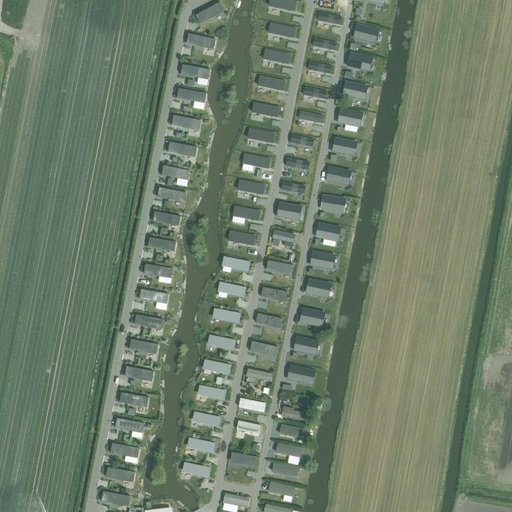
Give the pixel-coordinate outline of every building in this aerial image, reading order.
[(282,0),(270,0),(269,6),(295,11),(296,3),(282,0)] [(220,2),(196,15),(200,24),(211,18),(211,19),(212,19),(211,17),(223,11),(219,4),(221,3),(220,2)] [(321,13),(319,21),(341,25),(342,18),(321,13)] [(271,24),(269,33),(294,38),(296,29),(271,24)] [(357,24),(354,38),(373,43),(377,29),(357,24)] [(189,34),(187,43),(199,46),(198,47),(199,47),(199,45),(213,48),(215,40),(216,40),(189,34)] [(315,39),(314,46),(335,51),(337,43),(315,39)] [(266,50),(264,59),(289,64),(291,56),(266,50)] [(351,52),(348,66),(367,71),(371,57),(351,52)] [(311,62),(309,70),(331,74),(332,67),(311,62)] [(183,65),(181,74),(193,76),(193,77),(194,76),(207,78),(209,70),(210,70),(183,65)] [(260,77),(258,85),(283,91),(285,82),(260,77)] [(346,81),(343,95),(363,100),(366,86),(346,81)] [(179,88),(177,98),(189,100),(189,101),(190,101),(190,99),(204,102),(205,94),(206,94),(207,94),(179,88)] [(306,88),(304,95),(326,100),(327,92),(306,88)] [(254,104),(252,112),(278,117),(279,109),(254,104)] [(341,109),(338,123),(346,124),(358,127),(361,113),(341,109)] [(301,112),(300,119),(321,123),(323,116),(301,112)] [(174,116),(172,125),(184,127),(184,128),(184,127),(198,129),(200,121),(201,121),(174,116)] [(250,130),(248,138),(273,143),(275,134),(250,130)] [(292,135),(291,143),(312,147),(314,139),(292,135)] [(335,138),(332,152),(352,156),(355,142),(335,138)] [(170,142),(168,152),(180,154),(180,155),(181,155),(181,153),(195,156),(196,148),(197,148),(198,147),(170,142)] [(245,155),(243,164),(244,164),(254,166),(268,169),(270,160),(245,155)] [(288,158),(286,166),(308,170),(309,162),(288,158)] [(164,166),(162,175),(174,177),(174,178),(174,177),(187,179),(189,172),(190,172),(190,171),(164,166)] [(329,167),(326,181),(346,185),(349,171),(329,167)] [(240,181),(238,190),(263,195),(265,186),(240,181)] [(284,182),(282,190),(304,194),(305,186),(284,182)] [(159,187),(158,197),(169,199),(170,200),(170,199),(184,201),(185,193),(187,193),(159,187)] [(323,195),(321,209),(341,213),(343,199),(323,195)] [(280,203),(277,217),(297,220),(300,206),(280,203)] [(235,208),(233,216),(234,216),(246,218),(259,221),(260,212),(235,208)] [(155,212),(153,221),(165,223),(165,224),(166,223),(178,225),(180,217),(181,217),(155,212)] [(319,223),(316,237),(324,239),(336,241),(339,227),(319,223)] [(275,230),(273,239),(286,242),(284,246),(292,248),(295,235),(275,230)] [(230,232),(229,241),(254,246),(256,237),(230,232)] [(150,238),(149,247),(160,249),(161,249),(161,248),(174,251),(175,243),(176,243),(176,242),(150,238)] [(313,251),(310,266),(330,269),(333,255),(313,251)] [(226,257),(224,265),(232,267),(232,268),(249,271),(250,262),(226,257)] [(268,261),(267,269),(279,271),(278,272),(279,272),(279,271),(291,273),(292,266),(293,266),(293,265),(268,261)] [(146,264),(144,274),(156,276),(156,277),(157,275),(171,277),(172,269),(173,270),(173,269),(146,264)] [(309,279),(306,293),(326,297),(329,283),(309,279)] [(221,283),(220,291),(228,292),(228,294),(244,297),(246,288),(221,283)] [(263,288),(262,296),(273,298),(285,300),(287,292),(288,293),(288,292),(263,288)] [(141,289),(140,299),(151,301),(151,302),(152,302),(152,300),(166,303),(167,295),(169,295),(169,294),(141,289)] [(303,308),(300,322),(320,326),(323,312),(303,308)] [(216,309),(214,317),(223,319),(223,320),(239,323),(241,314),(216,309)] [(258,314),(256,322),(268,325),(268,324),(280,327),(282,319),(283,320),(283,319),(258,314)] [(136,315),(135,324),(146,326),(146,327),(147,327),(147,326),(161,328),(162,320),(164,321),(164,320),(136,315)] [(211,336),(210,344),(218,345),(218,346),(234,350),(236,341),(211,336)] [(297,337),(294,351),(314,355),(317,341),(297,337)] [(132,339),(130,349),(141,351),(141,352),(142,352),(142,351),(156,353),(157,345),(159,345),(132,339)] [(253,341),(251,350),(262,353),(263,354),(263,352),(275,355),(277,347),(278,348),(278,347),(253,341)] [(201,360),(211,361),(213,349),(202,348),(201,360)] [(206,360),(205,368),(213,370),(213,371),(229,374),(231,365),(206,360)] [(291,365),(288,379),(308,384),(311,370),(291,365)] [(127,367),(125,376),(137,378),(137,379),(137,378),(151,380),(153,372),(154,372),(127,367)] [(248,369),(247,377),(272,382),(273,374),(248,369)] [(201,386),(200,394),(208,396),(208,397),(224,400),(226,391),(201,386)] [(122,393),(120,402),(132,404),(131,405),(132,405),(132,404),(146,406),(148,398),(149,398),(122,393)] [(241,399),(240,407),(264,412),(265,404),(241,399)] [(284,408),(283,416),(304,420),(305,413),(293,411),(293,409),(284,408)] [(196,413),(194,420),(203,422),(202,423),(219,427),(221,418),(196,413)] [(117,418),(115,428),(127,430),(127,431),(128,431),(128,429),(142,432),(143,424),(145,424),(145,423),(117,418)] [(240,422),(238,430),(259,434),(261,426),(240,422)] [(282,426),(280,434),(304,439),(306,431),(282,426)] [(191,439),(189,446),(197,448),(197,449),(214,453),(215,444),(191,439)] [(113,443),(111,453),(122,455),(122,456),(123,456),(123,454),(137,457),(138,449),(140,449),(140,448),(113,443)] [(278,444),(277,452),(290,455),(300,457),(301,457),(302,449),(278,444)] [(233,453),(232,461),(244,463),(244,465),(245,465),(245,464),(256,466),(258,457),(232,452),(232,453),(233,453)] [(186,463),(185,471),(193,473),(193,474),(209,477),(211,468),(186,463)] [(275,464),(273,472),(297,476),(299,468),(275,464)] [(108,467),(106,477),(118,479),(118,480),(119,478),(132,481),(134,473),(135,473),(108,467)] [(271,483),(269,491),(285,495),(293,496),(294,488),(271,483)] [(103,491),(102,501),(113,503),(113,504),(114,504),(114,503),(128,505),(129,497),(131,497),(103,491)] [(226,494),(224,503),(225,503),(238,506),(248,508),(249,499),(226,494)]
